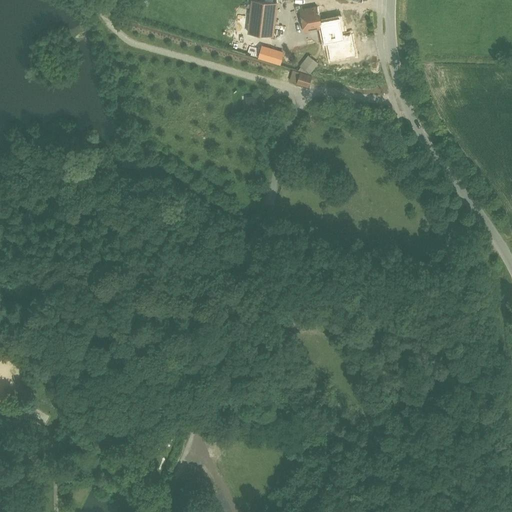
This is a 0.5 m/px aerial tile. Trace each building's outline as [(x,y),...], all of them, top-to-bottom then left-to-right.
[(277,2),(254,0),(252,0),(251,16),(275,19),(277,2)] [(319,6),(301,10),(305,31),(321,28),(320,22),(322,22),(322,19),(319,6)] [(275,19),(251,16),(249,33),(273,36),(275,19)] [(341,16),(322,19),(322,22),(320,22),(321,28),(324,45),(326,44),(346,40),(345,33),(341,16)] [(346,40),(326,44),(330,62),(357,56),(353,32),(345,33),(346,40)] [(283,53),(263,46),(259,57),(280,63),(283,53)] [(309,55),(300,66),(310,74),(319,63),(309,55)] [(312,76),(300,73),(297,83),(308,87),(312,76)]
